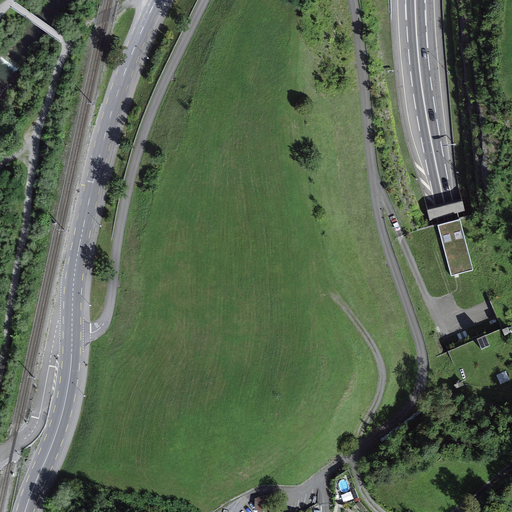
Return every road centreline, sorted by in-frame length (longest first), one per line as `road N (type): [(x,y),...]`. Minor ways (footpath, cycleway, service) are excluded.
road 1 (primary): [(155,0),(111,107),(73,284),(67,394),(25,511)]
road 2 (trunk): [(416,27),(444,205),(473,306),(511,397)]
